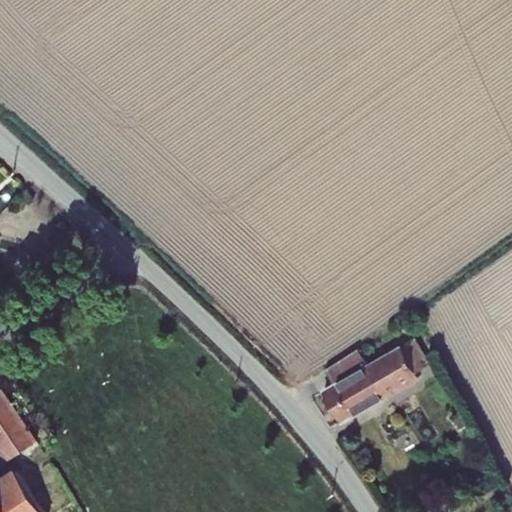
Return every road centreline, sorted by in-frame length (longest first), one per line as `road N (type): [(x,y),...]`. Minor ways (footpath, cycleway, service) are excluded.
road 1 (unclassified): [(0,139),(278,395),(373,511)]
road 2 (unknown): [(141,262),(0,335)]
